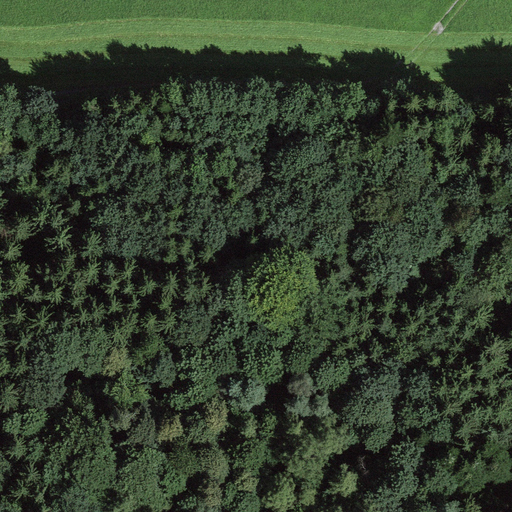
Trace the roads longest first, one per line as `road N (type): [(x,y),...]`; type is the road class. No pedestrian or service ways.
road 1 (track): [(479,282),(267,176),(0,103)]
road 2 (track): [(460,0),(377,83),(347,95),(0,100)]
